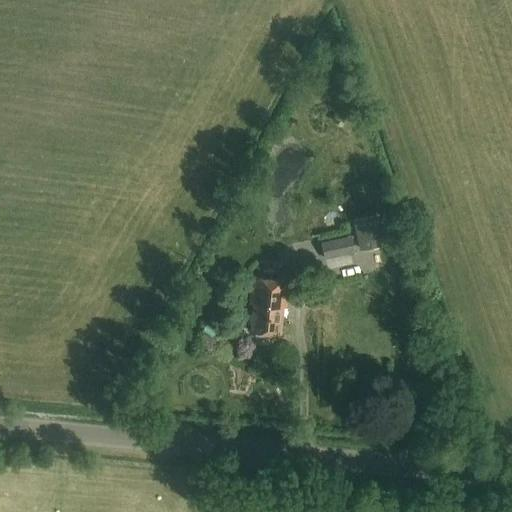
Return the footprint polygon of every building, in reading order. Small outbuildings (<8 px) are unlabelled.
[(365,250),(381,247),(383,247),(376,214),(353,218),(359,251),(365,250)] [(324,259),(355,252),(351,235),(321,242),(324,259)] [(338,262),(341,277),(362,273),(359,258),(338,262)] [(280,334),(283,308),(286,308),(289,281),(253,277),(250,305),(253,305),(250,331),(280,334)] [(406,346),(412,366),(438,358),(432,339),(406,346)]
